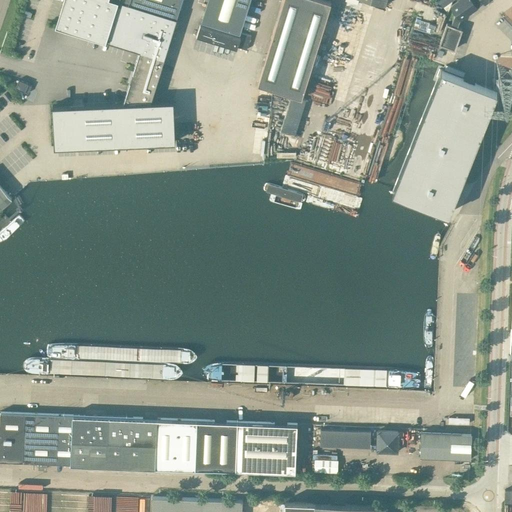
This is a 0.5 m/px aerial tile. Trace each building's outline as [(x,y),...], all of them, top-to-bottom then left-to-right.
[(124,101),(53,105),(54,146),(176,141),(174,100),(151,101),(177,18),(182,0),(64,0),(57,23),(56,23),(56,24),(139,50),(124,101)] [(207,0),(202,20),(240,32),(249,0),(207,0)] [(283,0),(258,83),(302,97),(332,1),(327,0),(283,0)] [(440,43),(455,49),(462,29),(458,27),(461,18),(486,0),(457,0),(460,4),(454,9),(456,12),(451,25),(447,23),(440,43)] [(238,46),(247,49),(251,35),(241,32),(240,37),(200,24),(196,36),(237,49),(238,46)] [(441,69),(393,190),(449,212),(498,91),(441,69)] [(24,90),(29,92),(32,85),(29,84),(29,83),(19,79),(15,87),(23,91),(24,90)] [(0,207),(12,197),(0,182),(0,207)] [(0,425),(0,459),(235,469),(237,420),(1,411),(0,425)] [(235,469),(295,471),(297,423),(237,420),(235,469)] [(420,456),(471,458),(472,434),(421,432),(420,456)] [(151,511),(241,511),(242,500),(152,497),(151,511)] [(375,511),(376,504),(315,502),(285,501),(284,511),(375,511)]
